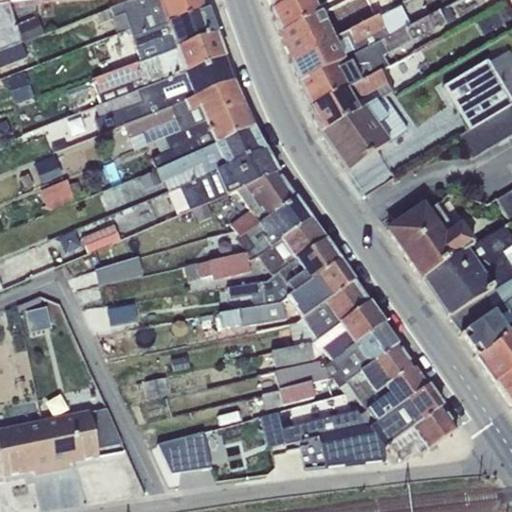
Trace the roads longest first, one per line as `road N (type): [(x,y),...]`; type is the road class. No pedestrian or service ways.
road 1 (secondary): [(236,0),(283,120),(508,452)]
road 2 (residential): [(508,452),(160,502)]
road 3 (residential): [(160,502),(57,278),(0,301)]
